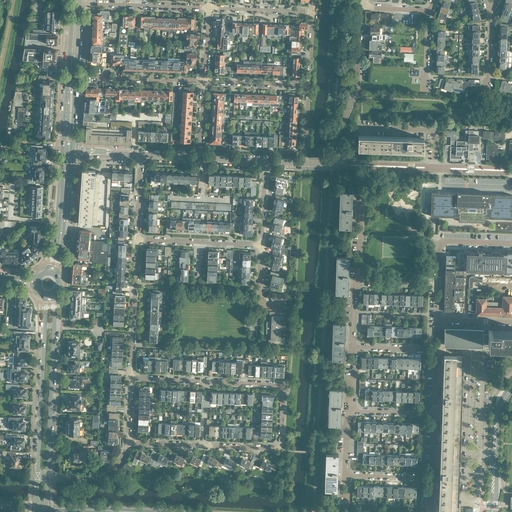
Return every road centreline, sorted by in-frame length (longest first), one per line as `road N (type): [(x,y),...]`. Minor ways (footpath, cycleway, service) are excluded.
road 1 (unclassified): [(129,442),(280,448),(284,381),(130,375)]
road 2 (secondary): [(47,477),(53,293)]
road 3 (secondary): [(44,294),(38,476)]
road 4 (residential): [(335,164),(357,85),(366,7)]
road 5 (residential): [(137,240),(130,375)]
road 6 (residential): [(205,80),(71,75)]
road 7 (tertiary): [(492,511),(496,419),(511,390)]
